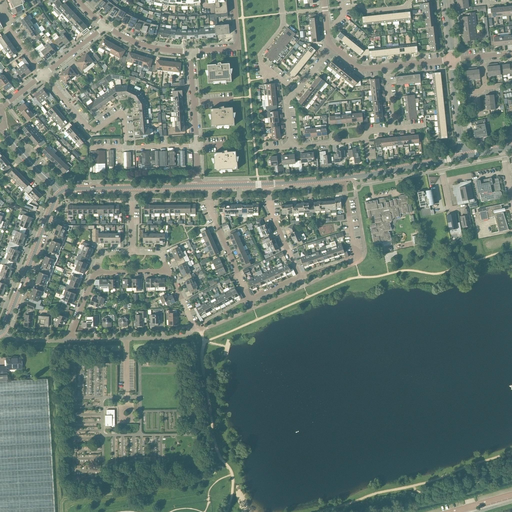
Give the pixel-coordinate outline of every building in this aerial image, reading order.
[(9,0),(13,8),(23,4),(24,4),(22,0),(9,0)] [(102,0),(99,4),(98,5),(102,8),(103,7),(104,9),(111,1),(109,0),(102,0)] [(216,35),(230,34),(229,24),(217,25),(217,21),(217,17),(228,16),(228,13),(226,0),(206,0),(207,3),(214,2),(215,14),(210,15),(210,18),(214,18),(215,21),(215,25),(215,28),(216,35)] [(459,3),(459,9),(469,8),(468,2),(467,2),(466,0),(456,0),(457,4),(459,3)] [(108,12),(110,13),(116,5),(111,1),(104,9),(104,10),(107,13),(108,12)] [(52,9),(59,16),(62,13),(69,7),(65,3),(62,5),(60,2),(56,6),(52,9)] [(24,10),(24,9),(23,4),(13,8),(11,9),(13,14),(16,13),(18,17),(23,13),(22,11),(24,10)] [(116,5),(110,13),(109,14),(113,17),(114,16),(116,18),(122,9),(116,5)] [(63,20),(66,17),(72,11),(69,7),(62,13),(59,16),(63,20)] [(488,14),(489,20),(492,20),(492,18),(493,17),(496,17),(497,17),(496,8),(490,9),(491,14),(488,14)] [(122,9),(116,18),(115,19),(120,21),(120,20),(122,21),(127,13),(122,9)] [(66,17),(69,21),(76,15),(72,11),(66,17)] [(461,17),(462,23),(476,22),(475,12),(466,13),(466,16),(461,17)] [(20,21),(23,26),(30,20),(27,16),(25,13),(20,17),(22,19),(20,21)] [(127,13),(122,21),(122,23),(126,25),(127,24),(129,25),(133,16),(127,13)] [(310,15),(310,18),(309,19),(310,25),(318,24),(318,18),(316,18),(316,14),(310,15)] [(69,21),(73,25),(80,19),(76,15),(69,21)] [(133,16),(129,25),(128,26),(130,27),(133,28),(133,27),(135,28),(139,18),(133,16)] [(140,29),(142,30),(146,21),(139,18),(135,28),(135,29),(139,31),(140,29)] [(73,25),(77,29),(83,23),(80,19),(73,25)] [(23,26),(26,30),(33,25),(30,20),(23,26)] [(149,32),(152,23),(146,21),(142,30),(142,32),(146,33),(147,32),(149,32)] [(77,29),(81,33),(87,27),(83,23),(77,29)] [(152,23),(149,32),(149,34),(153,35),(153,34),(156,34),(159,25),(152,23)] [(26,30),(29,35),(37,29),(33,25),(26,30)] [(37,29),(29,35),(32,39),(35,37),(37,40),(42,36),(41,36),(44,34),(42,32),(39,28),(37,29)] [(86,28),(81,33),(83,36),(89,31),(86,28)] [(284,32),(294,41),(295,39),(293,37),(296,34),(288,28),(284,32)] [(59,37),(65,45),(69,42),(67,38),(68,38),(69,36),(64,30),(60,34),(61,36),(59,37)] [(337,37),(341,41),(347,34),(342,30),(337,37)] [(280,37),(288,43),(290,40),(293,42),(294,41),(284,32),(280,37)] [(0,43),(1,44),(8,39),(5,34),(2,37),(0,33),(0,43)] [(341,41),(346,45),(351,38),(347,34),(341,41)] [(477,34),(463,35),(464,44),(471,44),(471,41),(478,40),(477,34)] [(494,41),(494,46),(500,46),(499,37),(498,37),(494,37),(493,35),(490,36),(491,41),(494,41)] [(58,45),(61,49),(65,45),(59,37),(57,36),(51,41),(55,46),(56,46),(57,46),(58,45)] [(276,42),(287,50),(288,48),(285,46),(288,43),(280,37),(276,42)] [(346,45),(351,48),(356,42),(351,38),(346,45)] [(4,49),(11,43),(8,39),(1,44),(4,49)] [(105,51),(109,42),(104,39),(99,48),(105,51)] [(45,48),(52,56),(56,52),(53,49),(54,48),(55,47),(55,46),(51,41),(48,43),(49,45),(45,48)] [(105,50),(110,52),(114,45),(109,42),(105,51),(105,50)] [(273,46),(280,53),(283,50),(285,52),(287,50),(276,42),(273,46)] [(351,48),(355,52),(361,45),(356,42),(351,48)] [(7,53),(14,48),(11,43),(4,49),(7,53)] [(114,56),(119,48),(114,45),(110,52),(115,55),(114,56)] [(310,45),(306,50),(312,55),(316,50),(310,45)] [(360,56),(362,57),(363,56),(365,50),(365,49),(361,45),(355,52),(360,56)] [(44,56),(47,59),(52,56),(45,48),(44,46),(37,51),(41,57),(44,56)] [(269,51),(281,61),(282,59),(278,56),(280,53),(273,46),(269,51)] [(13,56),(14,58),(17,56),(15,54),(18,52),(14,48),(7,53),(10,58),(13,56)] [(122,63),(125,56),(122,55),(125,51),(119,48),(114,56),(120,59),(119,61),(122,63)] [(369,55),(370,57),(376,57),(375,48),(369,49),(365,50),(363,56),(369,55)] [(306,50),(302,55),(309,60),(312,55),(306,50)] [(277,62),(279,63),(281,61),(269,51),(265,56),(273,62),(275,59),(278,61),(277,62)] [(122,63),(126,64),(127,62),(133,64),(135,55),(129,53),(128,57),(125,56),(122,63)] [(82,58),(87,66),(92,62),(94,64),(97,62),(92,56),(90,58),(87,54),(82,58)] [(302,55),(298,59),(305,65),(309,60),(302,55)] [(137,67),(142,69),(143,67),(146,58),(141,56),(138,64),(137,67)] [(20,67),(27,75),(31,72),(27,66),(29,64),(24,58),(22,60),(24,64),(20,67)] [(77,68),(82,74),(84,72),(82,70),(87,66),(82,58),(77,62),(80,66),(77,68)] [(152,72),(153,65),(151,64),(152,60),(146,58),(143,67),(149,69),(149,71),(152,72)] [(298,59),(295,64),(301,69),(305,65),(298,59)] [(328,67),(333,70),(339,63),(334,59),(328,67)] [(152,72),(156,72),(156,70),(162,71),(163,61),(157,61),(157,66),(153,65),(152,72)] [(214,83),(214,84),(219,82),(221,82),(226,83),(226,82),(232,82),(231,74),(230,63),(221,64),(221,62),(218,63),(218,64),(218,65),(216,65),(216,64),(208,65),(208,75),(208,83),(214,83)] [(333,70),(337,73),(343,66),(339,63),(333,70)] [(487,67),(488,76),(501,75),(500,65),(498,66),(498,63),(488,64),(489,66),(487,67)] [(503,75),(511,74),(511,63),(502,65),(503,75)] [(295,64),(291,69),(297,74),(301,69),(295,64)] [(337,73),(341,77),(347,69),(343,66),(337,73)] [(19,74),(22,79),(27,75),(20,67),(16,71),(14,68),(12,70),(15,74),(16,75),(17,76),(19,74)] [(65,72),(71,79),(76,75),(77,77),(80,75),(75,70),(73,72),(70,68),(65,72)] [(466,71),(467,80),(480,79),(479,69),(477,70),(477,68),(468,68),(468,71),(466,71)] [(293,79),(297,74),(291,69),(287,74),(293,79)] [(341,77),(345,80),(351,73),(347,69),(341,77)] [(60,81),(66,89),(69,86),(66,83),(71,79),(65,72),(60,76),(63,79),(60,81)] [(345,80),(349,84),(355,76),(351,73),(345,80)] [(349,84),(354,87),(360,80),(355,76),(349,84)] [(315,81),(323,87),(326,83),(319,77),(315,81)] [(0,82),(0,83),(3,87),(9,82),(6,78),(0,82)] [(312,85),(319,91),(323,87),(315,81),(312,85)] [(9,82),(3,87),(6,91),(7,91),(9,93),(14,89),(13,86),(9,82)] [(316,96),(319,98),(321,96),(318,93),(319,91),(312,85),(309,89),(316,95),(316,96)] [(109,90),(114,98),(118,95),(115,87),(109,90)] [(130,96),(134,98),(140,91),(134,88),(130,96)] [(47,98),(49,101),(54,98),(50,92),(47,94),(43,89),(39,92),(45,100),(47,98)] [(305,94),(313,100),(316,96),(316,95),(309,89),(305,94)] [(105,93),(110,101),(114,98),(109,90),(105,93)] [(134,98),(136,102),(144,97),(140,91),(134,98)] [(37,104),(45,114),(47,112),(40,104),(45,100),(39,92),(34,95),(38,100),(35,102),(36,102),(37,104)] [(101,96),(106,104),(110,101),(105,93),(101,96)] [(302,98),(309,104),(313,100),(305,94),(302,98)] [(486,105),(487,110),(495,109),(494,95),(485,96),(486,100),(483,101),(484,106),(486,105)] [(97,99),(102,106),(106,104),(101,96),(97,99)] [(136,102),(139,105),(147,102),(144,97),(136,102)] [(298,102),(306,108),(309,104),(302,98),(298,102)] [(98,110),(98,109),(92,102),(91,99),(86,103),(94,113),(98,110)] [(98,109),(102,106),(97,99),(92,102),(98,109)] [(265,101),(266,109),(268,109),(276,108),(277,108),(277,100),(265,101)] [(18,108),(21,112),(27,107),(28,106),(29,104),(28,103),(26,103),(25,104),(24,103),(18,108)] [(54,106),(46,113),(49,117),(51,116),(59,109),(57,107),(56,108),(54,106)] [(217,127),(217,128),(222,126),(224,126),(229,127),(229,126),(235,126),(234,118),(233,107),(225,108),(224,106),(221,107),(222,107),(222,108),(221,108),(222,109),(219,109),(219,108),(211,109),(212,119),(211,119),(211,127),(217,127)] [(27,107),(21,112),(24,116),(31,111),(27,107)] [(270,113),(270,118),(278,117),(278,111),(276,111),(276,108),(268,109),(268,113),(270,113)] [(51,116),(55,120),(61,114),(59,112),(60,111),(59,109),(51,116)] [(31,111),(24,116),(28,121),(34,116),(31,111)] [(55,120),(58,124),(66,117),(64,116),(63,116),(61,114),(55,120)] [(58,124),(62,128),(69,122),(66,120),(67,119),(66,117),(58,124)] [(485,119),(471,122),(474,139),(488,136),(485,119)] [(29,123),(22,129),(25,132),(24,132),(25,134),(33,127),(34,126),(32,124),(31,125),(29,123)] [(69,128),(66,126),(61,131),(64,133),(66,131),(69,135),(76,129),(72,125),(72,126),(69,128)] [(27,135),(29,137),(36,132),(33,127),(25,134),(26,136),(27,135)] [(69,135),(73,139),(79,133),(76,129),(69,135)] [(31,141),(32,142),(40,136),(36,132),(29,137),(32,140),(31,141)] [(73,139),(76,142),(83,136),(79,133),(73,139)] [(38,145),(40,147),(45,142),(43,140),(40,136),(32,142),(33,144),(34,143),(37,146),(38,145)] [(76,142),(80,146),(86,140),(83,136),(76,142)] [(42,152),(46,156),(51,150),(47,146),(42,152)] [(354,157),(354,163),(360,163),(359,152),(356,152),(356,148),(353,149),(353,150),(348,150),(348,153),(345,153),(345,158),(345,160),(349,159),(349,157),(354,157)] [(46,156),(49,159),(55,154),(51,150),(46,156)] [(220,171),(220,172),(225,170),(227,170),(232,171),(232,170),(238,169),(238,161),(237,161),(236,151),(228,152),(227,150),(224,151),(225,151),(225,152),(225,153),(223,153),(223,152),(214,153),(215,163),(214,163),(215,171),(220,171)] [(334,154),(335,163),(340,162),(340,158),(345,158),(345,153),(344,151),(340,151),(339,150),(336,150),(337,154),(334,154)] [(105,151),(95,151),(96,169),(99,168),(99,165),(105,164),(105,151)] [(320,152),(321,164),(324,164),(332,163),(331,155),(326,155),(326,151),(320,152)] [(149,152),(141,152),(141,157),(137,157),(137,166),(143,166),(145,168),(149,168),(149,152)] [(298,161),(299,167),(302,167),(302,163),(308,162),(307,153),(301,154),(301,161),(298,161)] [(315,165),(315,166),(318,166),(317,159),(314,159),(313,153),(307,153),(308,162),(312,162),(312,165),(315,165)] [(49,159),(53,163),(58,157),(55,154),(49,159)] [(295,167),(299,167),(298,161),(295,161),(294,155),(288,155),(289,164),(293,164),(293,167),(295,167)] [(275,165),(276,173),(281,173),(280,166),(277,167),(277,165),(278,165),(277,156),(271,157),(271,160),(269,160),(268,161),(268,164),(269,165),(271,164),(271,166),(275,165)] [(53,163),(57,166),(62,161),(58,157),(53,163)] [(64,158),(62,161),(57,166),(60,170),(66,164),(65,164),(67,161),(64,158)] [(4,170),(6,172),(11,167),(9,165),(10,164),(8,161),(9,160),(8,159),(0,165),(4,170)] [(60,170),(64,173),(70,168),(71,166),(68,163),(66,165),(66,164),(60,170)] [(8,174),(12,178),(19,171),(18,169),(17,170),(14,168),(13,169),(11,167),(6,172),(8,174)] [(12,178),(16,182),(22,176),(20,174),(21,173),(19,171),(12,178)] [(16,182),(20,186),(27,179),(25,177),(24,178),(22,176),(16,182)] [(482,202),(483,202),(501,198),(502,198),(502,197),(501,192),(500,192),(500,191),(501,190),(499,179),(498,179),(498,178),(492,179),(491,178),(489,178),(489,179),(480,181),(480,180),(479,180),(476,180),(476,181),(476,182),(478,193),(479,193),(480,193),(481,201),(482,202)] [(24,190),(26,192),(31,187),(29,185),(30,184),(28,181),(29,180),(27,179),(20,186),(24,190)] [(470,182),(452,185),(454,196),(456,196),(457,202),(458,205),(469,203),(470,203),(474,202),(474,201),(473,199),(470,182)] [(24,194),(30,200),(39,191),(37,189),(36,190),(34,188),(33,189),(31,187),(26,192),(24,194)] [(426,206),(426,209),(430,208),(430,205),(435,204),(432,190),(418,192),(421,207),(426,206)] [(30,200),(26,204),(28,205),(32,201),(33,200),(36,202),(42,196),(40,193),(41,192),(39,191),(32,198),(30,200)] [(377,243),(377,244),(382,243),(381,241),(383,240),(383,242),(390,241),(389,237),(391,237),(390,233),(389,233),(388,231),(390,231),(389,227),(390,227),(390,223),(391,222),(393,219),(393,218),(397,217),(396,216),(400,215),(400,213),(402,213),(402,214),(406,213),(406,212),(410,211),(408,204),(407,204),(407,203),(408,202),(407,198),(406,199),(406,195),(398,196),(399,199),(397,199),(397,198),(393,199),(393,200),(389,201),(390,203),(386,203),(385,200),(377,201),(377,200),(365,202),(368,217),(374,216),(375,223),(369,225),(370,229),(371,228),(371,230),(371,235),(372,234),(373,236),(372,236),(373,243),(377,243)] [(342,199),(335,199),(335,201),(336,208),(336,210),(338,209),(338,208),(342,208),(341,206),(343,205),(343,202),(342,202),(342,199)] [(311,206),(312,213),(315,213),(315,212),(320,211),(319,202),(314,203),(314,206),(311,206)] [(309,203),(303,204),(304,213),(307,212),(308,216),(312,216),(312,213),(311,206),(309,206),(309,203)] [(486,207),(478,209),(478,212),(479,212),(481,221),(488,219),(488,218),(494,216),(499,232),(509,230),(503,213),(502,213),(500,208),(502,208),(501,204),(486,207)] [(230,214),(239,214),(239,208),(236,208),(236,205),(230,205),(230,214)] [(247,214),(247,205),(242,205),(242,208),(239,208),(239,214),(239,217),(247,217),(247,214)] [(461,217),(463,227),(471,226),(469,215),(471,215),(470,208),(464,209),(465,216),(461,217)] [(24,215),(21,220),(31,224),(33,218),(25,215),(26,212),(21,210),(20,213),(24,215)] [(455,214),(447,215),(450,230),(450,234),(458,232),(458,228),(457,226),(455,214)] [(15,227),(20,229),(21,226),(29,229),(31,224),(21,220),(19,226),(16,225),(15,227)] [(260,227),(262,232),(270,228),(268,223),(264,225),(263,222),(257,224),(258,227),(260,227)] [(56,230),(65,233),(66,230),(69,231),(69,229),(71,230),(73,226),(69,226),(63,224),(62,226),(58,225),(56,230)] [(19,232),(20,229),(15,227),(12,236),(15,237),(24,240),(26,235),(19,232)] [(262,232),(265,240),(271,237),(270,234),(272,233),(270,228),(262,232)] [(289,230),(293,238),(301,235),(299,230),(296,231),(295,228),(289,230)] [(56,239),(64,242),(66,237),(64,236),(65,233),(56,230),(54,235),(57,236),(56,239)] [(101,244),(104,244),(104,234),(99,234),(99,230),(96,230),(96,237),(99,237),(99,243),(101,243),(101,244)] [(115,234),(115,244),(119,244),(119,243),(121,243),(121,237),(124,237),(124,230),(120,230),(119,230),(118,231),(118,234),(115,234)] [(145,244),(149,244),(149,234),(143,234),(143,230),(140,230),(140,237),(143,237),(143,243),(145,243),(145,244)] [(160,234),(160,244),(163,244),(163,243),(165,243),(165,237),(168,237),(168,230),(165,230),(165,234),(160,234)] [(231,235),(230,235),(232,240),(239,237),(237,232),(236,232),(235,230),(230,232),(231,235)] [(299,242),(300,245),(306,242),(304,239),(303,240),(301,235),(293,238),(295,244),(299,242)] [(9,241),(8,244),(14,246),(15,243),(22,246),(24,240),(15,237),(13,242),(9,241)] [(266,248),(277,244),(275,239),(272,240),(271,237),(265,240),(266,242),(264,243),(266,248)] [(62,247),(64,242),(56,239),(55,242),(52,241),(50,246),(59,249),(60,246),(62,247)] [(331,248),(334,257),(339,255),(336,246),(335,241),(329,243),(330,244),(331,248)] [(82,244),(80,249),(83,250),(92,254),(93,249),(89,247),(90,245),(83,242),(83,245),(82,244)] [(14,246),(8,244),(7,247),(8,247),(6,252),(8,253),(18,257),(20,252),(13,249),(14,246)] [(277,244),(266,248),(268,254),(269,253),(271,256),(280,252),(278,249),(279,249),(277,244)] [(325,246),(329,258),(334,257),(331,248),(330,244),(325,246)] [(344,253),(346,258),(349,257),(346,250),(344,251),(341,244),(336,246),(339,255),(344,253)] [(170,248),(174,256),(182,252),(180,247),(179,248),(177,245),(170,248)] [(51,255),(58,258),(60,253),(57,252),(59,249),(50,246),(48,251),(52,253),(51,255)] [(321,251),(324,260),(329,258),(325,246),(320,248),(321,251)] [(209,254),(210,257),(212,256),(219,253),(217,248),(210,251),(210,253),(209,254)] [(78,257),(84,260),(85,257),(90,259),(92,254),(83,250),(81,255),(79,254),(78,257)] [(182,252),(174,256),(176,261),(177,264),(184,260),(189,258),(185,251),(182,252)] [(316,253),(319,262),(324,260),(321,251),(316,253)] [(9,260),(16,263),(18,257),(8,253),(6,259),(3,258),(2,260),(8,263),(9,260)] [(311,254),(314,263),(319,262),(316,253),(311,254)] [(305,256),(308,265),(314,263),(311,254),(305,256)] [(44,262),(52,265),(54,262),(56,263),(58,258),(51,255),(50,258),(46,256),(44,262)] [(241,264),(249,260),(247,256),(240,259),(242,263),(241,264)] [(300,266),(302,272),(305,271),(303,267),(308,265),(305,256),(300,258),(302,265),(300,266)] [(77,265),(86,269),(88,264),(83,262),(84,260),(78,257),(77,260),(79,261),(77,265)] [(184,260),(177,264),(178,266),(180,271),(189,267),(192,266),(189,258),(184,260)] [(212,261),(216,269),(223,265),(220,260),(219,259),(212,261)] [(2,270),(11,274),(13,268),(6,266),(8,263),(2,260),(1,263),(4,265),(2,270)] [(241,264),(243,269),(251,265),(249,260),(241,264)] [(291,272),(293,276),(296,275),(293,269),(290,270),(286,261),(284,262),(285,264),(282,265),(286,274),(291,272)] [(45,268),(44,271),(52,274),(54,269),(51,268),(52,265),(44,262),(42,267),(45,268)] [(286,274),(282,265),(281,263),(276,265),(277,268),(281,276),(286,274)] [(72,272),(78,275),(79,272),(84,274),(86,269),(77,265),(76,268),(74,267),(72,272)] [(216,269),(219,276),(225,273),(224,271),(225,271),(223,265),(216,269)] [(180,271),(184,279),(191,275),(190,273),(191,272),(189,267),(180,271)] [(273,270),(276,278),(281,276),(277,268),(273,270)] [(2,277),(9,279),(11,274),(2,270),(0,274),(0,279),(1,279),(2,277)] [(263,274),(261,270),(256,272),(258,276),(262,285),(267,283),(263,274)] [(268,272),(271,281),(276,278),(273,270),(268,272)] [(52,274),(44,271),(43,274),(40,272),(38,277),(46,281),(49,282),(52,274)] [(70,275),(68,279),(71,280),(80,284),(82,279),(77,277),(78,275),(72,272),(71,275),(70,275)] [(263,274),(267,283),(271,281),(268,272),(263,274)] [(184,279),(187,286),(196,282),(193,278),(195,277),(194,274),(191,275),(184,279)] [(253,279),(257,287),(262,285),(258,276),(253,279)] [(39,287),(46,290),(48,285),(45,284),(46,281),(38,277),(36,283),(40,284),(39,287)] [(156,278),(155,279),(156,287),(160,287),(161,290),(165,290),(165,279),(162,279),(159,279),(159,278),(156,278)] [(132,288),(132,279),(123,279),(123,288),(132,288)] [(136,288),(137,291),(141,291),(142,288),(142,279),(132,279),(132,288),(136,288)] [(156,287),(155,279),(146,279),(146,288),(156,287)] [(248,289),(251,295),(254,294),(252,289),(257,287),(253,279),(248,281),(251,288),(248,289)] [(66,287),(72,290),(73,287),(78,289),(80,284),(71,280),(69,285),(67,284),(66,287)] [(95,281),(93,287),(100,286),(100,289),(109,288),(109,289),(109,280),(100,280),(100,281),(95,281)] [(109,280),(109,289),(119,288),(119,280),(109,280)] [(187,286),(190,294),(198,291),(197,288),(198,287),(196,282),(187,286)] [(34,288),(32,293),(40,297),(43,298),(46,290),(39,287),(38,290),(34,288)] [(72,290),(66,287),(65,290),(63,295),(65,295),(74,299),(76,294),(71,292),(72,290)] [(239,296),(241,300),(244,299),(240,293),(238,294),(234,287),(232,289),(231,287),(228,288),(229,290),(230,290),(234,298),(239,296)] [(225,293),(229,301),(234,298),(230,290),(225,293)] [(40,297),(32,293),(30,299),(33,300),(32,303),(36,304),(40,306),(41,301),(39,300),(40,297)] [(220,295),(224,303),(229,301),(225,293),(220,295)] [(166,302),(168,306),(175,302),(172,295),(167,297),(166,294),(160,297),(163,304),(166,302)] [(63,303),(67,305),(68,302),(72,304),(74,299),(65,295),(63,300),(61,299),(60,302),(63,303)] [(215,298),(220,306),(224,303),(220,295),(215,298)] [(90,304),(98,307),(99,304),(103,305),(106,298),(99,296),(98,299),(93,297),(90,304)] [(211,300),(215,309),(220,306),(215,298),(211,300)] [(211,300),(208,302),(207,300),(205,301),(206,303),(210,311),(215,309),(211,300)] [(201,306),(206,314),(210,311),(206,303),(201,306)] [(201,322),(203,321),(201,316),(206,314),(201,306),(194,309),(197,315),(201,322)] [(168,313),(169,325),(178,325),(178,320),(177,320),(177,313),(173,313),(173,310),(166,310),(166,313),(168,313)] [(134,319),(134,326),(144,326),(143,318),(147,318),(147,312),(140,312),(141,315),(136,315),(136,319),(134,319)] [(25,327),(32,327),(33,317),(34,317),(34,313),(31,313),(31,316),(25,315),(25,327)] [(150,323),(150,326),(159,326),(159,323),(162,323),(162,313),(155,313),(155,315),(150,315),(150,316),(150,319),(151,323),(150,323)] [(54,325),(62,328),(64,325),(65,325),(68,318),(58,314),(54,325)] [(103,326),(104,327),(111,327),(112,326),(112,323),(114,321),(114,316),(113,315),(108,315),(109,316),(107,318),(104,318),(103,320),(103,326)] [(44,327),(49,327),(49,317),(39,316),(38,320),(40,320),(39,325),(44,325),(44,327)] [(119,326),(120,327),(127,327),(128,325),(128,322),(130,320),(125,316),(123,318),(120,318),(119,319),(119,326)] [(87,317),(87,328),(92,328),(92,327),(98,327),(98,317),(87,317)] [(0,511),(54,511),(47,379),(7,381),(7,374),(6,370),(22,369),(21,358),(17,358),(6,359),(6,366),(0,366),(0,511)] [(112,426),(112,427),(115,427),(115,410),(107,410),(107,416),(105,416),(105,426),(112,426)]
